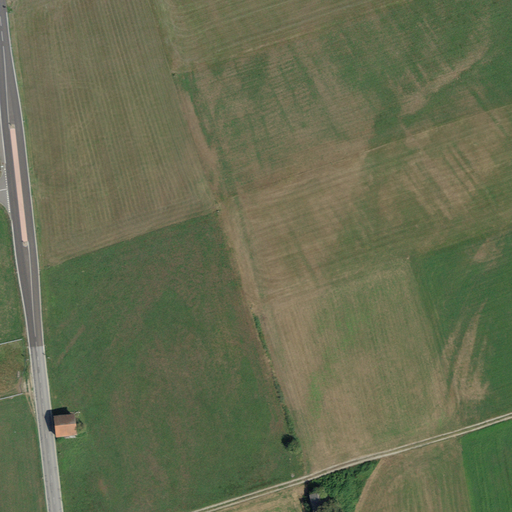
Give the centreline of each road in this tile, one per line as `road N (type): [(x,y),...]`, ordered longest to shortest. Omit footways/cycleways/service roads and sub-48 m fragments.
road 1 (secondary): [(54,511),(18,186)]
road 2 (track): [(511,419),(202,511)]
road 3 (secondary): [(18,186),(0,24)]
